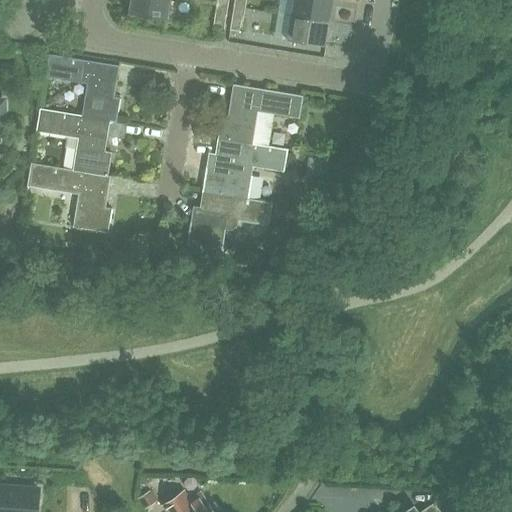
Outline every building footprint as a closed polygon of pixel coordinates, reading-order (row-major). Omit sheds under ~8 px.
[(131,0),(129,14),(169,20),(172,0),(131,0)] [(246,8),(247,0),(236,0),(235,6),(246,8)] [(331,22),(334,0),(293,0),(291,16),(331,22)] [(225,29),(229,4),(218,2),(214,27),(225,29)] [(246,8),(235,6),(231,30),(242,32),(246,8)] [(291,16),(287,40),(327,46),(331,22),(291,16)] [(88,83),(83,114),(83,115),(111,119),(118,120),(121,97),(115,96),(120,64),(49,53),(46,76),(88,83)] [(218,136),(267,144),(272,113),(300,118),(304,94),(234,82),(228,114),(222,113),(218,136)] [(79,137),(74,168),(109,174),(113,151),(106,150),(111,119),(83,115),(83,114),(40,107),(36,131),(79,137)] [(206,166),(203,190),(248,197),(253,167),(284,172),(288,148),(267,144),(218,136),(215,153),(209,152),(206,166)] [(342,143),(339,155),(351,158),(354,146),(342,143)] [(111,174),(109,174),(74,168),(31,161),(28,185),(78,194),(73,226),(109,232),(113,206),(106,205),(111,174)] [(237,225),(238,220),(270,225),(273,201),(248,197),(203,190),(197,221),(191,219),(186,245),(222,250),(225,228),(231,229),(237,225)] [(279,255),(286,265),(288,267),(291,265),(300,258),(291,246),(279,255)] [(37,511),(39,489),(0,485),(0,511),(37,511)] [(196,508),(190,500),(184,491),(164,505),(169,511),(215,511),(207,500),(196,508)]
